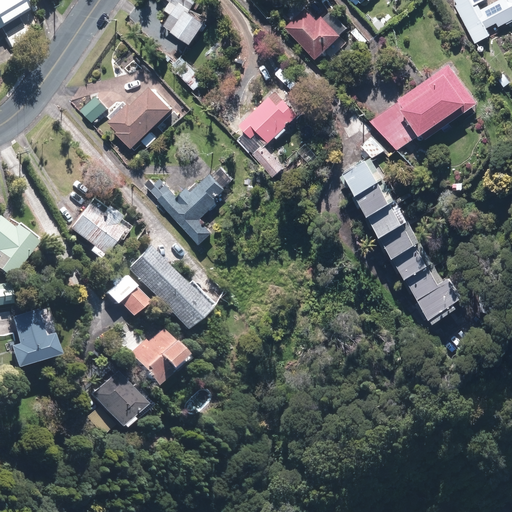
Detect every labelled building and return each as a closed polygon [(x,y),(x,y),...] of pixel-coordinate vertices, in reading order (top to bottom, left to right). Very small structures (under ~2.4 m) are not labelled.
[(0,0),(0,28),(2,27),(13,45),(30,35),(19,17),(31,10),(29,0),(0,0)] [(180,29),(198,42),(214,19),(197,6),(200,0),(178,0),(184,3),(170,24),(179,31),(180,29)] [(459,5),(479,42),(511,24),(511,0),(499,0),(485,8),(482,2),(485,0),(459,0),(461,4),(459,5)] [(313,6),(292,25),(321,57),(347,34),(346,33),(352,27),(337,10),(331,16),(329,14),(324,19),(313,6)] [(378,120),(402,148),(426,132),(429,136),(484,99),(459,61),(402,98),(403,99),(378,120)] [(192,62),(182,71),(198,88),(207,80),(192,62)] [(116,121),(139,145),(179,107),(158,85),(139,103),(137,101),(116,121)] [(249,143),(279,175),(288,167),(268,146),(303,114),(281,90),(244,123),(256,136),(249,143)] [(85,108),(96,121),(111,108),(100,96),(85,108)] [(364,144),(375,157),(376,157),(379,154),(380,156),(387,149),(374,135),(364,144)] [(406,196),(378,155),(345,177),(351,186),(355,184),(361,193),(357,195),(365,206),(367,205),(373,213),(368,216),(376,227),(379,225),(385,234),(380,237),(389,250),(393,247),(398,255),(392,259),(401,272),(406,269),(426,298),(421,301),(431,317),(439,312),(443,318),(467,302),(464,298),(470,294),(456,273),(450,277),(439,260),(441,259),(428,240),(429,239),(415,219),(418,217),(404,197),(406,196)] [(156,178),(144,189),(166,212),(171,207),(205,242),(217,231),(205,218),(224,200),(220,196),(230,187),(215,171),(195,190),(192,187),(183,195),(166,177),(160,183),(156,178)] [(89,203),(72,227),(108,252),(125,228),(118,223),(124,215),(111,206),(105,214),(89,203)] [(0,264),(15,276),(41,240),(20,224),(18,226),(0,213),(0,251),(3,254),(0,257),(0,264)] [(151,247),(131,269),(190,325),(210,303),(151,247)] [(151,300),(129,275),(110,291),(119,301),(122,300),(135,315),(151,300)] [(12,283),(0,284),(0,305),(15,304),(12,283)] [(13,344),(20,365),(62,352),(56,332),(47,335),(38,309),(14,316),(22,341),(13,344)] [(131,351),(159,382),(178,366),(179,368),(192,356),(164,326),(149,339),(146,336),(131,351)] [(118,369),(93,391),(123,422),(147,399),(118,369)]
